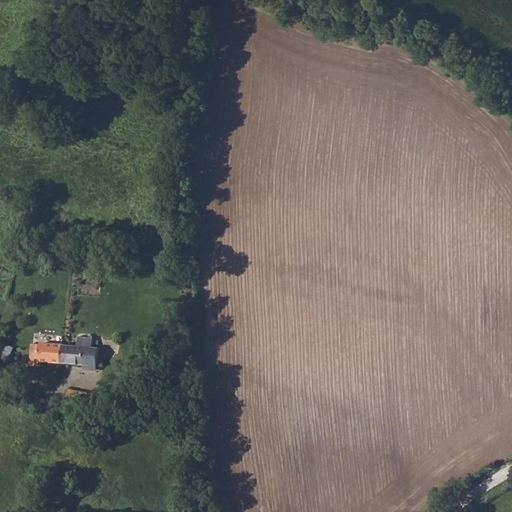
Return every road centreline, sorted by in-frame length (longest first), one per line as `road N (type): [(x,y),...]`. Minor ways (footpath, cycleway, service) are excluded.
road 1 (track): [(193,0),(192,114),(175,189),(205,511)]
road 2 (track): [(511,110),(421,33),(305,0)]
road 3 (unclassified): [(192,375),(153,387),(129,412),(93,428),(0,387)]
